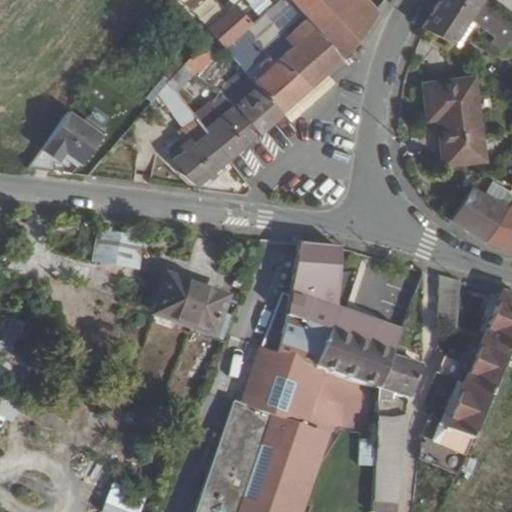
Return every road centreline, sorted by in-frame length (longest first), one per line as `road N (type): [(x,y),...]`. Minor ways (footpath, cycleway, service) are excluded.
road 1 (unclassified): [(0,182),(291,221),(330,223),(376,209)]
road 2 (unknown): [(291,221),(180,511)]
road 3 (residential): [(414,0),(399,23),(368,132),(376,209)]
road 4 (residential): [(376,209),(426,243),(511,276)]
